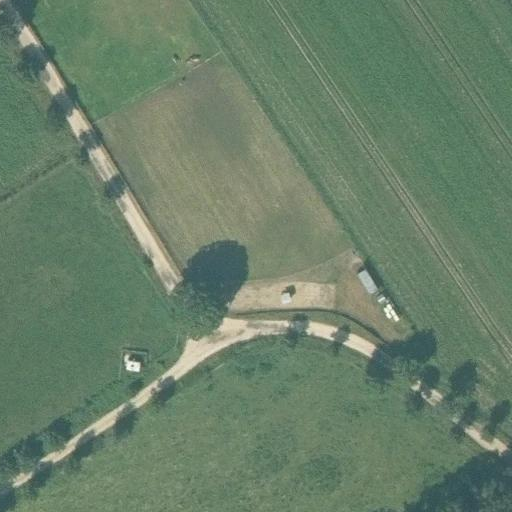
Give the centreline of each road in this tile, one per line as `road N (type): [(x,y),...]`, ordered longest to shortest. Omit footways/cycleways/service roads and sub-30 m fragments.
road 1 (unclassified): [(206,342),(0,2)]
road 2 (track): [(511,449),(374,343),(311,326),(206,342)]
road 3 (track): [(0,477),(206,342)]
